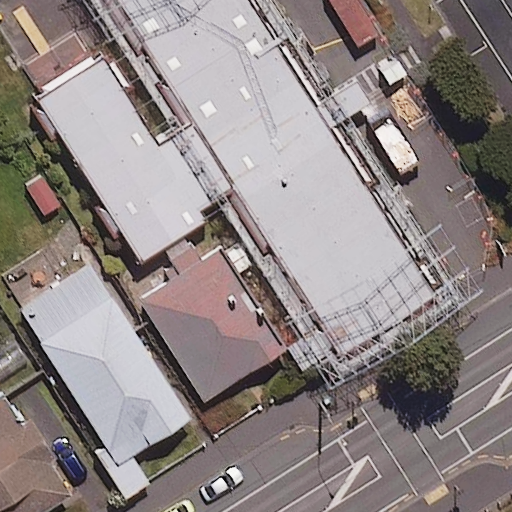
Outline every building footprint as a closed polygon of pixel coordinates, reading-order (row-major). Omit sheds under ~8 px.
[(433,287),(250,0),(117,0),(190,114),(155,136),(99,48),(33,90),(137,254),(205,211),(199,202),(231,182),(337,348),(433,287)] [(43,170),(17,189),(42,221),(67,202),(43,170)] [(164,269),(171,281),(141,299),(204,400),(284,349),(222,249),(205,260),(190,237),(164,253),(171,265),(164,269)] [(188,420),(90,264),(16,311),(132,494),(149,483),(131,456),(188,420)] [(0,511),(44,511),(76,493),(10,389),(0,395),(0,511)]
